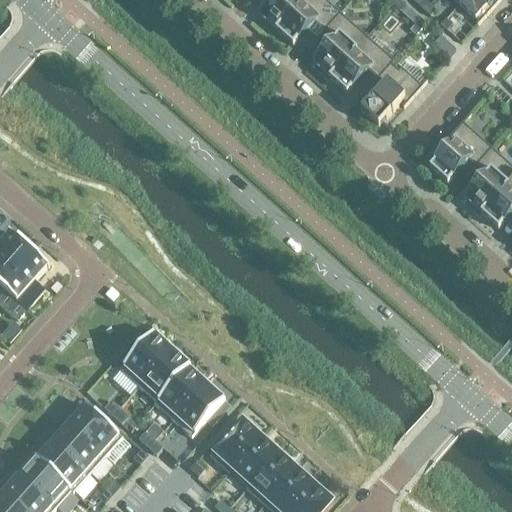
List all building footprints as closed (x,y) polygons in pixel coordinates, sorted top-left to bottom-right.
[(276,34),(305,2),(306,0),(275,0),(259,19),(276,34)] [(314,25),(324,34),(340,16),(322,0),(306,0),(305,2),(276,34),(293,49),(314,25)] [(392,0),(389,3),(395,9),(400,3),(397,0),(392,0)] [(478,28),(502,1),(501,0),(500,0),(499,1),(498,0),(465,0),(459,7),(478,25),(476,27),(478,28)] [(419,8),(425,13),(430,7),(424,2),(419,8)] [(406,8),(400,3),(395,9),(401,14),(406,8)] [(436,13),(430,7),(425,13),(431,18),(436,13)] [(330,82),(358,50),(367,40),(340,16),(324,34),(334,43),(313,67),(315,68),(312,71),(328,85),(331,82),(330,82)] [(446,22),(441,28),(447,33),(452,27),(446,22)] [(347,97),(368,73),(378,82),(394,64),(390,60),(367,40),(358,50),(330,82),(331,82),(347,97)] [(402,104),(405,107),(402,110),(404,111),(428,83),(427,82),(421,88),(401,70),(398,73),(392,67),(394,64),(378,82),(385,88),(361,115),(379,131),(402,104)] [(483,162),(492,151),(463,126),(449,141),(453,145),(430,171),(447,187),(469,163),(476,169),(483,162)] [(509,186),(511,182),(511,169),(492,151),(483,162),(476,169),(486,178),(464,202),(466,204),(464,207),(479,220),(482,217),(481,217),(509,186)] [(511,182),(509,186),(481,217),(482,217),(498,232),(511,216),(511,182)] [(0,285),(30,253),(10,235),(9,236),(10,237),(0,248),(0,285)] [(47,271),(48,272),(49,271),(30,253),(0,285),(0,289),(27,313),(45,293),(35,284),(47,271)] [(139,390),(172,353),(153,336),(120,373),(139,390)] [(155,408),(190,369),(172,353),(139,390),(156,406),(154,407),(155,408)] [(173,424),(206,387),(189,372),(191,370),(190,369),(155,408),(173,424)] [(225,404),(206,387),(173,424),(192,441),(225,404)] [(111,404),(104,411),(113,419),(120,412),(111,404)] [(86,408),(69,426),(106,460),(123,441),(86,408)] [(129,420),(120,412),(113,419),(122,427),(129,420)] [(228,477),(261,440),(243,423),(210,460),(228,477)] [(106,460),(69,426),(53,444),(90,478),(106,460)] [(138,442),(148,451),(155,444),(145,435),(138,442)] [(246,493),(279,456),(261,440),(228,477),(229,477),(232,474),(249,488),(245,492),(246,493)] [(90,478),(53,444),(37,461),(36,460),(35,461),(74,496),(90,478)] [(163,451),(155,444),(148,451),(156,458),(163,451)] [(149,460),(141,453),(133,462),(141,469),(149,460)] [(264,509),(297,472),(279,456),(246,493),(264,509)] [(74,496),(35,461),(19,479),(55,511),(56,511),(72,495),(73,497),(74,496)] [(190,472),(199,480),(206,472),(196,464),(190,472)] [(267,511),(293,511),(315,488),(297,472),(264,509),(267,511)] [(55,511),(19,479),(3,497),(20,511),(55,511)] [(113,499),(121,490),(114,483),(106,492),(113,499)] [(327,511),(334,505),(315,488),(293,511),(327,511)] [(113,499),(106,492),(98,501),(105,508),(113,499)] [(20,511),(3,497),(0,500),(0,511),(20,511)] [(221,503),(214,510),(216,511),(228,511),(230,511),(221,503)]
